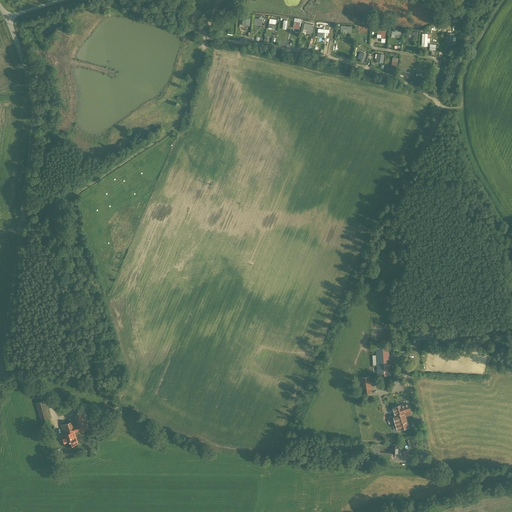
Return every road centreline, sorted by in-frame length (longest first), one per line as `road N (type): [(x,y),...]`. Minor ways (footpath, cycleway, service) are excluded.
road 1 (track): [(20,228),(179,124),(206,35),(346,62),(424,91),(440,109),(397,212),(409,249),(392,307),(399,373),(379,397),(388,412)]
road 2 (unclassified): [(0,365),(35,100),(0,2)]
road 3 (track): [(440,109),(461,105),(468,59),(504,0)]
